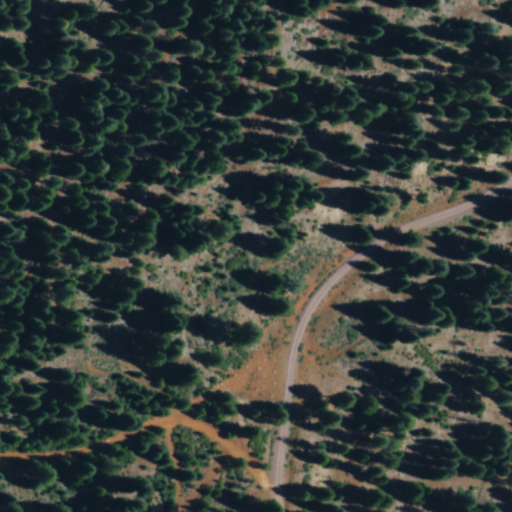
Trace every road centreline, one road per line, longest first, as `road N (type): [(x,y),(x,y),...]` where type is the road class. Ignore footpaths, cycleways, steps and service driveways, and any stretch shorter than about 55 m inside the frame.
road 1 (track): [(300,489),(276,416),(342,282),(511,191)]
road 2 (track): [(0,455),(81,461),(182,438),(300,489)]
